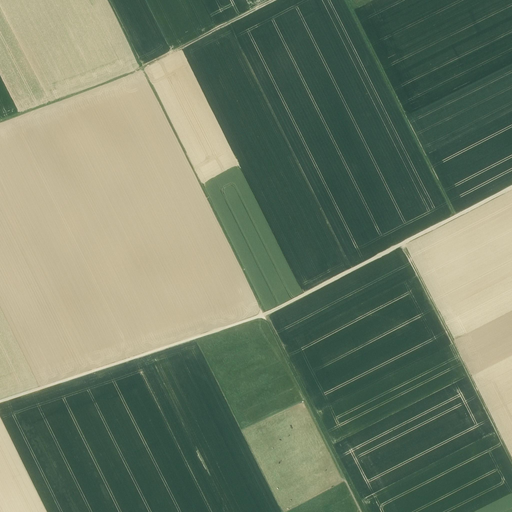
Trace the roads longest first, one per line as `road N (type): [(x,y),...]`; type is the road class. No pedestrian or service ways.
road 1 (track): [(0,406),(267,318),(406,247)]
road 2 (track): [(264,309),(108,0)]
road 3 (track): [(0,122),(142,68),(274,0)]
road 4 (track): [(345,0),(457,215)]
road 5 (track): [(406,247),(511,456)]
road 6 (track): [(264,309),(366,511)]
road 7 (track): [(406,247),(511,187)]
